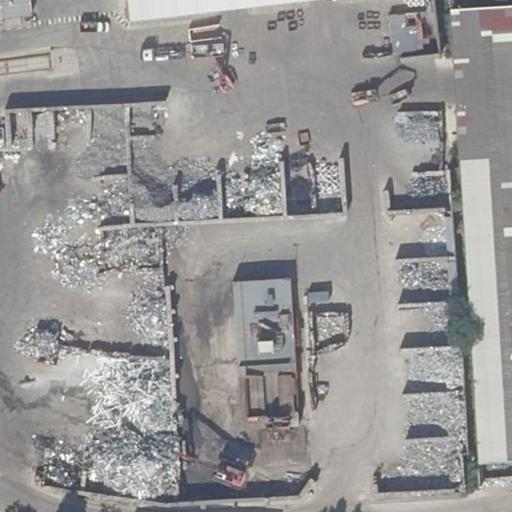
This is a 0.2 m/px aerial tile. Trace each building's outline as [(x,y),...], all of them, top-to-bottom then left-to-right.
[(0,0),(0,24),(36,23),(35,0),(0,0)] [(128,0),(132,22),(290,0),(128,0)] [(511,0),(467,0),(445,1),(457,179),(460,225),(476,451),(511,448),(511,0)] [(396,52),(415,50),(412,19),(393,21),(396,52)] [(298,366),(295,280),(238,282),(241,368),(298,366)] [(468,453),(468,436),(406,434),(404,478),(384,478),(383,490),(465,492),(466,453),(468,453)]
